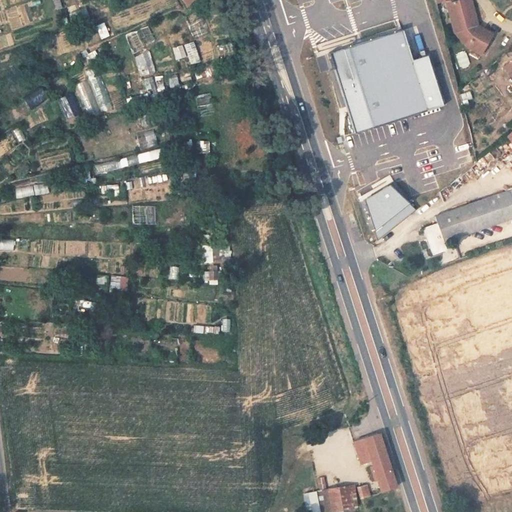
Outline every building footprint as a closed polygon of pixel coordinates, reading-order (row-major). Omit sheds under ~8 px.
[(61,0),(54,0),(56,8),(62,7),(61,0)] [(458,29),(476,19),(470,0),(453,0),(451,1),(451,0),(436,0),(437,0),(445,0),(454,31),(458,29)] [(508,15),(511,13),(511,0),(507,0),(501,4),(508,15)] [(70,14),(73,21),(90,15),(87,7),(70,14)] [(190,25),(195,38),(209,32),(204,19),(190,25)] [(473,26),(477,24),(476,19),(458,29),(460,36),(469,42),(468,45),(480,53),(488,40),(475,32),(473,26)] [(124,36),(133,53),(156,42),(148,24),(124,36)] [(475,32),(488,40),(492,33),(477,24),(473,26),(475,32)] [(430,110),(406,29),(329,53),(354,134),(430,110)] [(166,39),(150,43),(158,73),(174,69),(166,39)] [(184,44),(191,64),(201,61),(194,41),(184,44)] [(216,44),(217,58),(234,56),(233,42),(216,44)] [(183,45),(173,48),(176,59),(187,56),(183,45)] [(71,51),(62,57),(69,67),(78,61),(71,51)] [(149,51),(135,56),(142,76),(156,71),(149,51)] [(96,65),(85,69),(101,111),(113,106),(96,65)] [(170,89),(179,88),(178,76),(169,77),(170,89)] [(152,77),(144,79),(151,97),(158,94),(152,77)] [(22,96),(30,109),(49,99),(42,85),(22,96)] [(66,119),(81,114),(74,92),(59,97),(66,119)] [(199,109),(214,106),(211,92),(196,95),(199,109)] [(21,126),(14,129),(18,141),(25,139),(21,126)] [(156,130),(146,131),(147,145),(156,145),(156,130)] [(511,183),(508,185),(509,189),(434,215),(436,220),(421,225),(431,253),(445,247),(443,241),(511,216),(511,183)] [(16,187),(17,197),(49,194),(48,184),(16,187)] [(155,205),(132,206),(133,222),(156,221),(155,205)] [(1,240),(2,251),(15,250),(14,239),(1,240)] [(203,257),(213,258),(214,246),(204,245),(203,257)] [(178,279),(178,266),(169,266),(169,279),(178,279)] [(207,284),(218,284),(219,271),(207,271),(207,284)] [(127,292),(129,277),(111,274),(109,290),(127,292)] [(195,325),(194,331),(219,333),(219,326),(195,325)] [(378,433),(371,436),(353,442),(360,462),(369,459),(372,467),(377,481),(381,493),(388,490),(396,488),(378,433)] [(377,481),(372,467),(367,469),(372,482),(377,481)] [(354,487),(326,492),(329,511),(342,511),(355,511),(354,487)] [(365,498),(362,487),(356,489),(359,500),(365,498)] [(308,506),(309,511),(329,511),(326,492),(319,493),(320,503),(308,506)]
